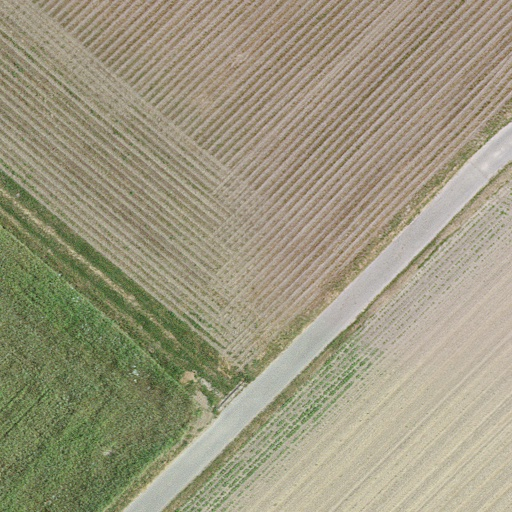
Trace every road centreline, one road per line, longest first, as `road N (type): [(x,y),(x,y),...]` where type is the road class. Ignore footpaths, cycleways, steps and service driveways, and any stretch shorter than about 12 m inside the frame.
road 1 (unclassified): [(131,511),(511,135)]
road 2 (track): [(0,199),(240,403)]
